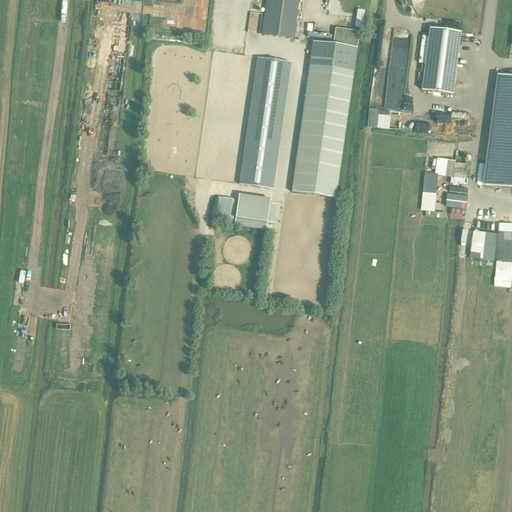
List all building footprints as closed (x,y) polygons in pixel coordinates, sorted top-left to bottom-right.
[(266,0),(261,35),(293,39),(298,0),(266,0)] [(341,0),(345,9),(357,11),(364,2),(363,0),(341,0)] [(422,90),(452,94),(460,32),(430,28),(422,90)] [(385,108),(403,110),(412,34),(393,32),(386,94),(385,108)] [(313,42),(291,193),(335,199),(357,48),(313,42)] [(240,185),(272,190),(290,63),(258,58),(240,185)] [(484,186),(511,190),(511,77),(499,76),(484,186)] [(454,162),(453,183),(466,184),(467,163),(454,162)] [(435,212),(438,173),(424,172),(422,210),(429,211),(429,216),(441,217),(441,212),(435,212)] [(450,218),(462,219),(462,208),(467,209),(467,188),(449,187),(448,207),(451,207),(450,218)] [(267,222),(274,223),(276,203),(270,202),(271,198),(239,194),(238,199),(219,197),(216,223),(267,229),(267,222)] [(511,279),(511,274),(511,223),(499,222),(498,233),(472,231),(470,258),(496,260),(494,282),(505,283),(505,278),(511,279)]
